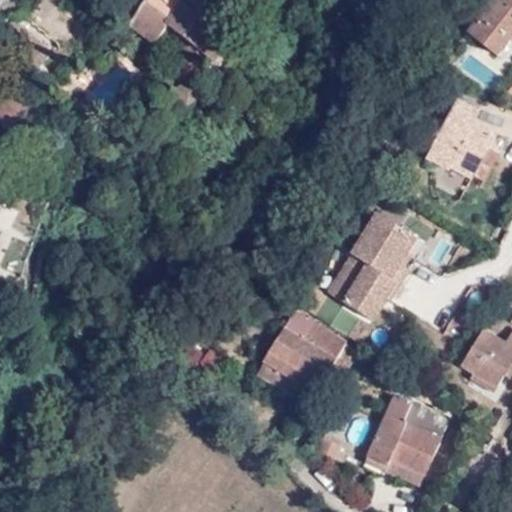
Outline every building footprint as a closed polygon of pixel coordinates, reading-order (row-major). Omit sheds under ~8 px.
[(199,0),(147,0),(131,23),(158,42),(169,27),(215,61),(234,34),(217,24),(222,16),(199,0)] [(496,0),(466,36),(482,48),(495,33),(509,45),(511,41),(511,1),(510,0),(496,0)] [(121,13),(110,2),(89,21),(99,34),(121,13)] [(51,48),(13,17),(0,32),(0,39),(35,68),(51,48)] [(495,33),(482,48),(497,62),(511,47),(509,45),(495,33)] [(60,80),(52,71),(42,78),(52,87),(60,80)] [(0,124),(25,149),(51,121),(36,101),(1,78),(0,78),(0,124)] [(478,112),(457,102),(429,162),(449,172),(452,167),(479,181),(494,154),(487,152),(494,136),(472,126),(478,112)] [(372,209),(321,293),(373,324),(415,254),(409,251),(418,237),(372,209)] [(313,401),(332,367),(346,374),(359,349),(293,312),(263,363),(299,383),(295,391),(313,401)] [(503,378),(509,381),(511,376),(511,332),(505,345),(482,332),(460,367),(474,377),(472,380),(493,394),(503,378)] [(367,456),(388,466),(393,457),(425,473),(450,421),(396,394),(367,456)] [(393,457),(388,466),(421,482),(425,473),(393,457)]
